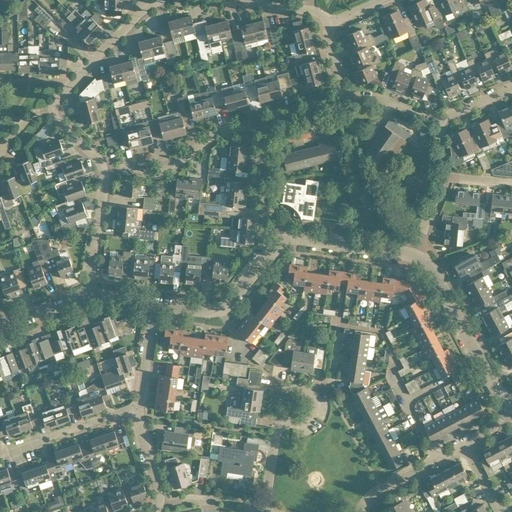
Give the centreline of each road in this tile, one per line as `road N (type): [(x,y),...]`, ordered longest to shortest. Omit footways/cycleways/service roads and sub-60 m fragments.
road 1 (residential): [(415,255),(428,264),(509,401)]
road 2 (residential): [(104,171),(159,173),(228,128),(264,128)]
road 3 (residential): [(153,303),(220,307),(286,238)]
road 4 (residential): [(0,456),(140,405)]
road 5 (residential): [(286,238),(415,255)]
road 6 (residential): [(359,511),(380,488),(464,445)]
road 7 (residential): [(88,294),(104,171)]
